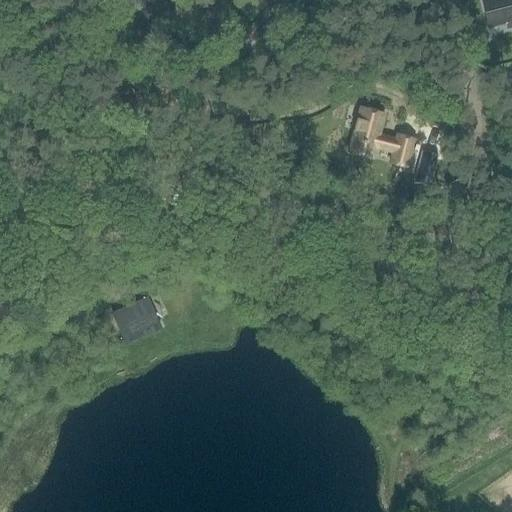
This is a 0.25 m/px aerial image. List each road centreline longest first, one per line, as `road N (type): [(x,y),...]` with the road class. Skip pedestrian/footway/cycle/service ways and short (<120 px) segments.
road 1 (unclassified): [(511,260),(0,127)]
road 2 (track): [(451,245),(475,177),(477,138),(452,0)]
road 3 (track): [(180,174),(192,127),(248,39),(290,0)]
road 4 (track): [(66,0),(152,68),(192,127)]
